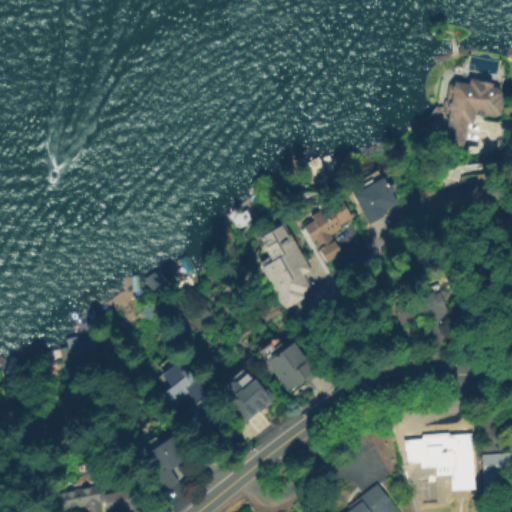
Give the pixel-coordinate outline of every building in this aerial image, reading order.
[(442,146),(452,82),(503,90),(499,117),(471,113),(465,149),(442,146)] [(353,194),(384,177),(401,209),(370,226),(353,194)] [(303,228),(315,220),(312,216),(339,198),(353,221),(332,234),(345,254),(327,265),(303,228)] [(309,298),(287,313),(257,268),(274,257),(261,237),(281,224),(313,271),(306,275),(315,288),(306,294),(309,298)] [(407,334),(393,303),(434,284),(448,315),(407,334)] [(260,352),(279,337),(286,346),(293,341),(318,373),(291,393),(260,352)] [(156,397),(170,385),(161,375),(176,362),(204,397),(189,410),(181,400),(168,411),(156,397)] [(244,366),(273,398),(243,425),(214,392),(244,366)] [(407,469),(405,442),(425,442),(425,433),(450,432),(450,437),(470,436),(471,461),(453,461),(454,473),(439,474),(438,462),(426,463),(426,468),(407,469)] [(163,493),(134,455),(159,437),(164,444),(178,433),(193,453),(170,471),(178,481),(163,493)] [(511,451),(511,473),(480,475),(479,453),(511,451)] [(73,511),(51,511),(48,489),(69,486),(68,477),(81,475),(83,485),(100,482),(102,495),(137,489),(140,508),(116,511),(84,511),(84,510),(73,511)] [(342,511),(380,485),(399,511),(342,511)]
